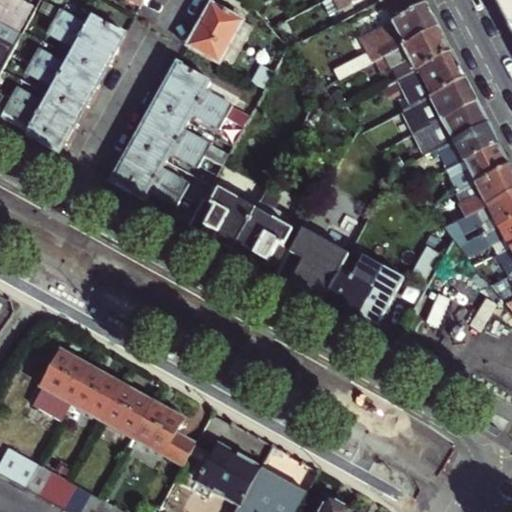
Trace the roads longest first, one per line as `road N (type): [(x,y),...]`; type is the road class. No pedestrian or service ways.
road 1 (secondary): [(43,251),(462,485)]
road 2 (secondary): [(478,455),(60,222)]
road 3 (residential): [(60,222),(184,0)]
